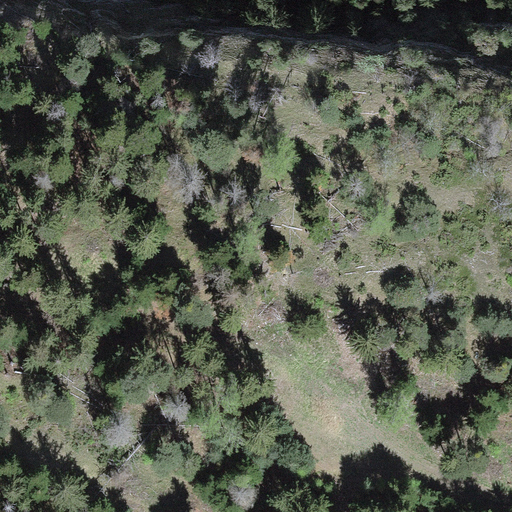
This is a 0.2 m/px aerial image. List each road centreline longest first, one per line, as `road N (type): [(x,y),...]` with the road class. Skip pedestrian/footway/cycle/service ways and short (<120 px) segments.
road 1 (motorway): [(190,0),(440,511)]
road 2 (motorway): [(511,286),(372,0)]
